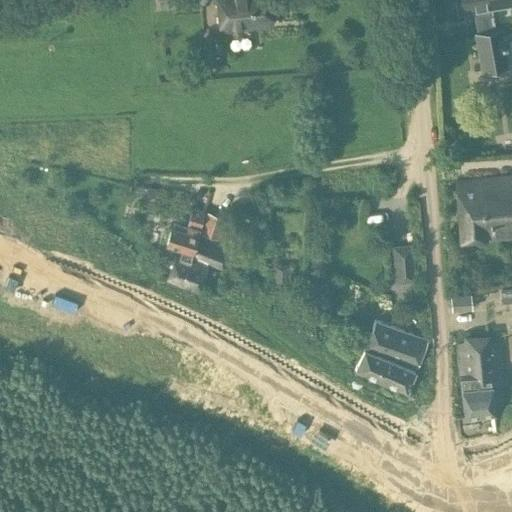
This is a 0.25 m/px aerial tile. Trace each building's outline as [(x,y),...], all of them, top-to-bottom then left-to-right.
[(227,31),(274,25),(272,16),(273,15),(272,0),(216,0),(219,26),(223,26),(227,31)] [(454,0),(457,14),(476,10),(479,30),(472,31),(478,71),(506,66),(499,26),(492,28),(488,8),(511,4),(511,0),(454,0)] [(511,175),(455,180),(460,239),(511,235),(511,175)] [(170,226),(164,244),(182,250),(179,257),(176,256),(166,281),(181,287),(201,235),(197,234),(205,206),(203,205),(201,209),(193,207),(185,225),(187,225),(185,230),(170,226)] [(217,239),(224,216),(207,210),(199,233),(217,239)] [(201,235),(181,287),(196,293),(207,264),(223,270),(229,252),(225,251),(227,242),(201,235)] [(410,243),(392,244),(394,270),(412,269),(410,243)] [(289,265),(273,266),(273,287),(289,286),(289,265)] [(511,286),(502,288),(504,300),(511,299),(511,286)] [(449,294),(451,310),(471,309),(470,292),(449,294)] [(376,318),(363,348),(414,370),(427,339),(376,318)] [(499,340),(455,345),(463,419),(495,415),(492,384),(502,383),(501,374),(503,374),(499,340)] [(363,348),(354,370),(405,391),(414,370),(363,348)]
